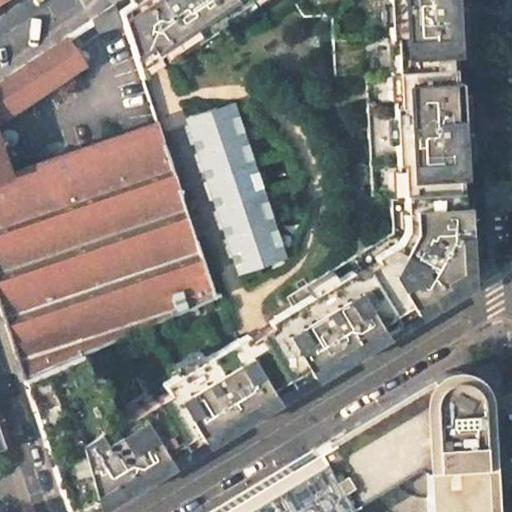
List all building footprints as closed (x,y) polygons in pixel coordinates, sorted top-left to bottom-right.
[(131,0),(132,1),(117,11),(121,23),(137,71),(160,56),(163,61),(192,42),(195,37),(205,31),(210,29),(222,23),(218,16),(243,0),(291,0),(303,15),(331,13),(334,74),(365,73),(371,196),(390,194),(392,232),(286,297),(291,305),(273,316),(276,320),(240,341),(237,338),(161,384),(166,392),(130,414),(126,432),(107,428),(112,410),(101,376),(91,379),(83,353),(29,375),(38,403),(31,405),(65,508),(74,511),(92,511),(264,409),(260,402),(272,395),(308,374),(320,366),(323,373),(456,293),(452,287),(463,280),(469,270),(468,260),(476,259),(460,0),(131,0)] [(248,0),(243,0),(218,16),(222,23),(250,3),(248,0)] [(114,3),(90,19),(97,31),(100,30),(121,23),(117,11),(114,3)] [(0,117),(81,65),(63,38),(0,79),(0,117)] [(160,56),(137,71),(139,77),(163,61),(160,56)] [(231,109),(185,124),(234,269),(280,253),(231,109)] [(215,301),(155,123),(134,130),(7,174),(8,177),(0,179),(0,311),(22,378),(29,375),(83,353),(215,301)] [(505,244),(504,237),(488,240),(490,247),(505,244)] [(491,254),(505,250),(505,244),(490,247),(491,254)] [(476,259),(468,260),(469,270),(463,280),(452,287),(456,293),(477,280),(476,265),(476,259)] [(489,511),(484,400),(483,393),(480,386),(474,379),(470,376),(462,371),(457,370),(452,370),(451,371),(444,371),(439,373),(324,443),(313,449),(346,504),(367,491),(369,503),(373,511),(489,511)] [(29,375),(22,378),(31,405),(38,403),(29,375)] [(208,511),(350,511),(346,504),(313,449),(285,466),(208,511)]
